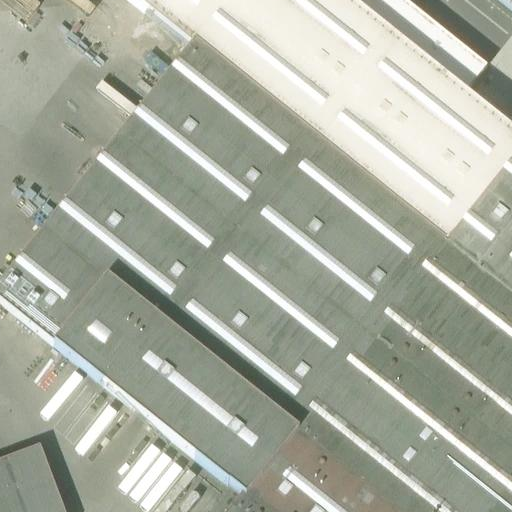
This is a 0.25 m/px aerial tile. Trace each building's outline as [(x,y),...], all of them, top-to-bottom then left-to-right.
[(96,33),(127,0),(80,0),(82,2),(80,4),(95,19),(89,26),(96,33)] [(511,0),(496,0),(511,12),(511,0)] [(452,61),(460,52),(416,15),(409,24),(452,61)] [(0,288),(0,305),(227,486),(278,421),(294,434),(443,245),(403,212),(194,44),(0,288)] [(431,86),(438,77),(396,44),(389,53),(431,86)] [(387,57),(379,65),(419,101),(426,93),(387,57)] [(511,511),(511,159),(443,245),(294,434),(278,421),(227,486),(242,499),(231,511),(511,511)] [(0,463),(0,511),(62,511),(39,449),(0,463)] [(122,490),(142,511),(150,511),(154,509),(141,494),(159,477),(147,465),(122,490)]
